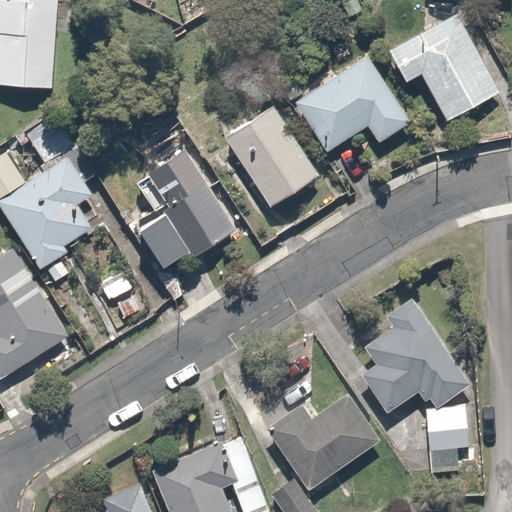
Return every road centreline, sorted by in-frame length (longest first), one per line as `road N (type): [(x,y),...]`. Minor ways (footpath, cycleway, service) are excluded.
road 1 (residential): [(0,465),(370,233),(432,197),(495,176)]
road 2 (residential): [(495,176),(502,417),(493,511)]
